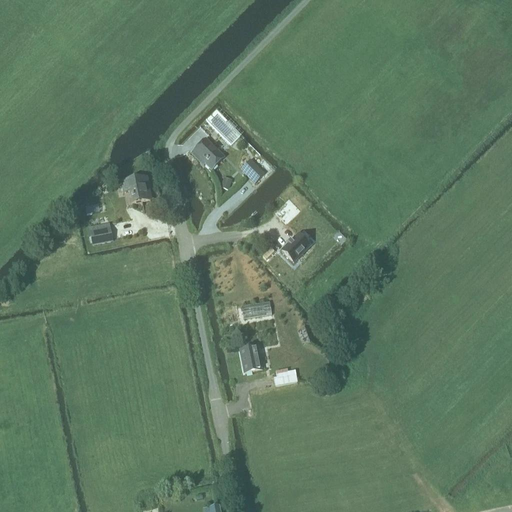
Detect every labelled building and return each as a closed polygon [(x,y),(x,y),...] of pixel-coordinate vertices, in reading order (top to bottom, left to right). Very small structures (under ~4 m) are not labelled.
[(206,124),(231,148),(242,137),(217,112),(206,124)] [(211,172),(224,160),(207,142),(191,156),(199,164),(201,162),(211,172)] [(251,161),(241,172),(255,187),(264,177),(265,176),(256,166),(251,161)] [(151,202),(146,180),(121,185),(123,196),(129,195),(131,206),(151,202)] [(222,184),(220,190),(229,193),(231,187),(222,184)] [(109,225),(89,229),(92,247),(113,243),(109,225)] [(288,246),(282,253),(294,265),(311,248),(299,236),(291,243),(290,242),(290,243),(288,245),(287,245),(288,246)] [(270,304),(241,308),(243,321),(271,317),(270,304)] [(245,376),(261,373),(257,349),(240,352),(245,376)] [(287,373),(260,378),(262,389),(290,384),(287,373)]
